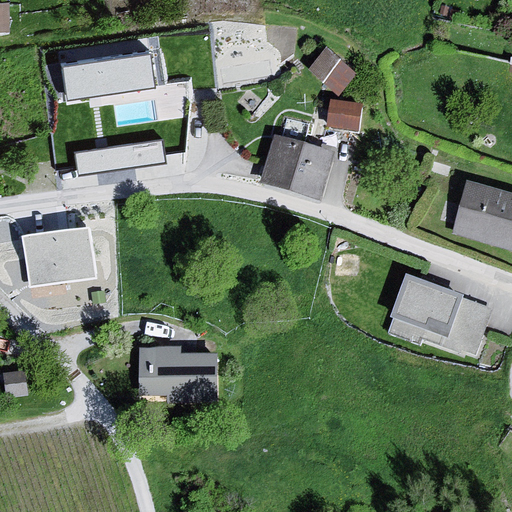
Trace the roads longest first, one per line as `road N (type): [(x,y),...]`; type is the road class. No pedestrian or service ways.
road 1 (residential): [(0,211),(132,188),(233,188),(511,278)]
road 2 (track): [(144,511),(88,366)]
